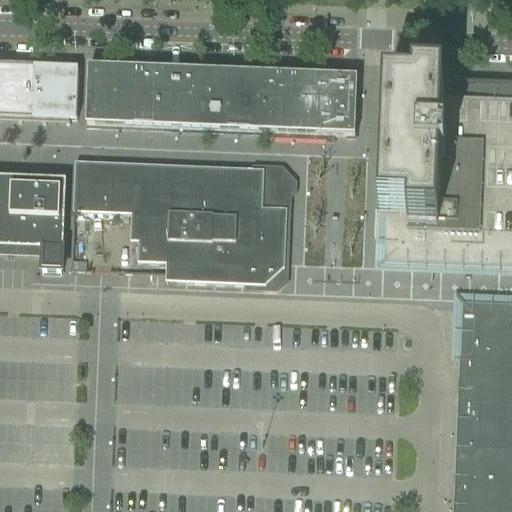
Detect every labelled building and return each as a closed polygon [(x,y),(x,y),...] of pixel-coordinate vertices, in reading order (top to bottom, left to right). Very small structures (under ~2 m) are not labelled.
[(0,120),(75,123),(75,124),(76,124),(78,79),(77,79),(22,77),(22,72),(23,72),(23,71),(0,70),(0,120)] [(354,142),(356,84),(88,73),(87,73),(85,132),(354,142)] [(377,218),(385,219),(384,267),(511,272),(511,89),(411,85),(411,95),(382,94),(377,218)] [(166,270),(166,281),(165,287),(262,291),(262,293),(277,294),(284,287),(285,272),(283,272),(285,223),(287,223),(288,210),(286,210),(286,196),(268,176),(75,169),(73,218),(131,220),(130,247),(138,247),(137,269),(166,270)] [(0,253),(43,256),(42,263),(42,278),(61,279),(61,257),(62,257),(65,187),(0,184),(0,253)] [(0,260),(42,263),(43,256),(0,253),(0,260)] [(511,511),(511,311),(462,310),(455,472),(453,511),(511,511)]
